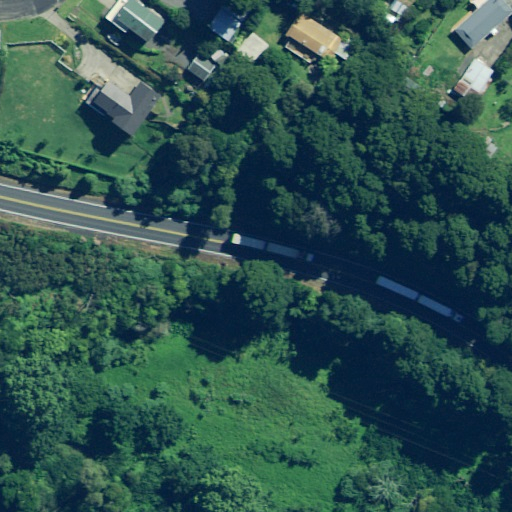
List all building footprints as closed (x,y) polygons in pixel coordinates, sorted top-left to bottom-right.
[(167,21),(135,0),(120,0),(107,19),(127,33),(129,29),(151,44),(167,21)] [(249,13),(228,0),(227,0),(209,29),(230,42),(249,13)] [(492,0),(491,0),(473,0),(472,2),(479,11),(455,30),(471,49),(511,15),(511,9),(504,0),(492,0)] [(408,10),(397,2),(392,9),(404,17),(408,10)] [(352,46),(301,14),(287,36),(292,39),(286,48),(310,64),(316,54),(332,64),(338,54),(344,58),(352,46)] [(230,55),(219,47),(211,58),(223,66),(230,55)] [(217,66),(200,54),(188,71),(205,82),(217,66)] [(494,86),(490,83),(497,74),(478,60),(455,90),(474,104),(478,107),(494,86)] [(163,98),(143,82),(131,98),(106,79),(90,99),(87,104),(132,139),(163,98)]
